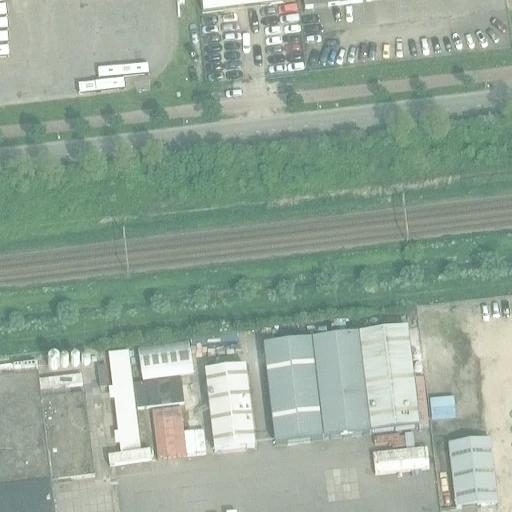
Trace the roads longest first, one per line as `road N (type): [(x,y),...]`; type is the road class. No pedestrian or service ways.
road 1 (tertiary): [(0,161),(511,104)]
road 2 (unknown): [(366,511),(323,504),(128,511)]
